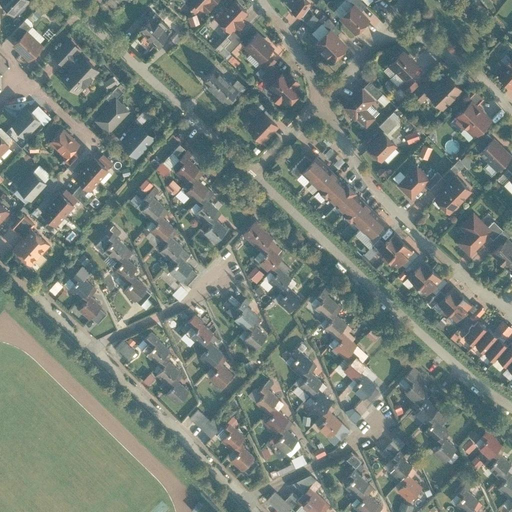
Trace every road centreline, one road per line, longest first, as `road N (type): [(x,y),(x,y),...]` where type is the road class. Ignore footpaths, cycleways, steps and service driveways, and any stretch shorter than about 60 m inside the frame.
road 1 (residential): [(255,174),(436,347),(511,405)]
road 2 (residential): [(324,98),(369,183),(425,244),(511,312)]
road 3 (residential): [(65,0),(255,174)]
road 4 (residential): [(95,347),(245,498)]
road 5 (residential): [(0,102),(21,79),(94,142),(62,178)]
road 6 (residential): [(245,498),(380,430)]
road 7 (residential): [(95,347),(227,278)]
road 8 (residential): [(511,112),(472,69),(403,35)]
road 9 (residential): [(0,262),(95,347)]
